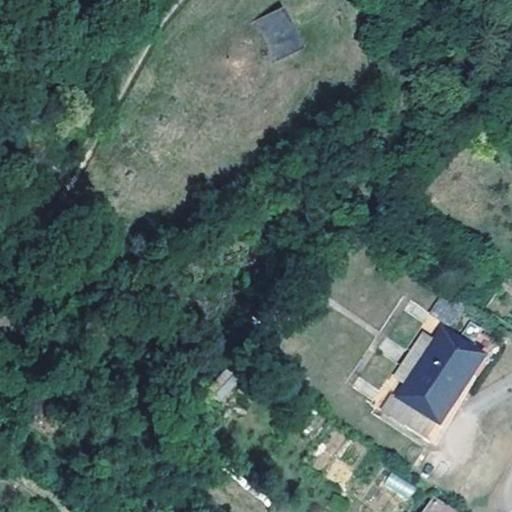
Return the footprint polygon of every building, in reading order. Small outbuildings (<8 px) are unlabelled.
[(285,5),(253,19),(272,60),(304,46),(285,5)] [(445,290),(441,296),(455,306),(459,301),(445,290)] [(455,306),(441,296),(430,312),(444,322),(455,306)] [(440,329),(412,370),(455,399),(483,357),(471,349),(487,327),(485,325),(475,320),(458,308),(443,331),(440,329)] [(455,399),(412,370),(384,412),(426,440),(455,399)] [(393,472),(384,482),(405,501),(414,490),(393,472)]
